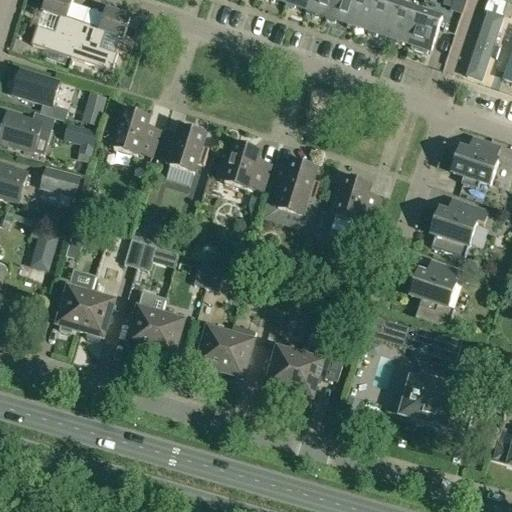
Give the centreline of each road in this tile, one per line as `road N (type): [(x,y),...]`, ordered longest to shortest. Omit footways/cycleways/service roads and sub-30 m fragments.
road 1 (residential): [(511,509),(0,359)]
road 2 (primary): [(369,511),(0,404)]
road 3 (residential): [(440,112),(110,0)]
road 4 (primary): [(0,446),(224,511)]
road 5 (residential): [(374,312),(440,112)]
